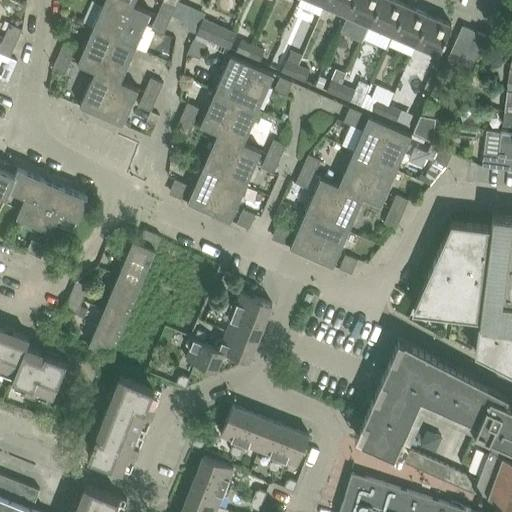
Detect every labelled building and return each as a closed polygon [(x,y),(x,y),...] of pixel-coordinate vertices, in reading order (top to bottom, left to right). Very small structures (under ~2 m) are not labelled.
[(114,36),(129,1),(126,0),(104,0),(93,27),(114,36)] [(178,0),(163,0),(160,8),(172,14),(177,2),(178,0)] [(348,13),(353,0),(325,0),(325,3),(348,13)] [(370,23),(380,0),(353,0),(348,13),(370,23)] [(393,33),(406,3),(398,0),(380,0),(370,23),(393,33)] [(151,11),(134,3),(133,3),(129,1),(114,36),(136,45),(151,11)] [(177,2),(172,14),(179,17),(188,27),(196,10),(177,2)] [(416,43),(429,13),(406,3),(393,33),(416,43)] [(452,23),(429,13),(416,43),(439,53),(452,23)] [(236,33),(203,18),(197,32),(230,47),(236,33)] [(164,33),(168,24),(155,19),(151,28),(164,33)] [(19,36),(23,27),(10,22),(6,31),(19,36)] [(460,63),(476,30),(463,24),(447,58),(460,63)] [(99,71),(114,36),(93,27),(78,62),(95,69),(99,71)] [(473,69),(488,36),(476,30),(460,63),(473,69)] [(121,79),(136,45),(114,36),(99,71),(117,79),(120,80),(121,79)] [(249,48),(252,42),(242,38),(237,48),(250,54),(252,49),(249,48)] [(78,44),(65,39),(61,48),(74,53),(78,44)] [(0,51),(10,56),(14,47),(2,41),(0,45),(0,51)] [(265,48),(252,42),(249,48),(252,49),(250,54),(260,59),(265,48)] [(200,57),(204,48),(191,43),(188,51),(200,57)] [(237,98),(253,63),(231,53),(216,88),(237,98)] [(69,64),(57,58),(53,67),(65,73),(69,64)] [(293,75),(298,63),(286,58),(281,69),(293,75)] [(274,72),(253,63),(237,98),(259,107),(274,72)] [(310,68),(298,63),(293,75),(305,80),(310,68)] [(102,113),(117,79),(99,71),(95,69),(80,104),(102,113)] [(160,90),(164,81),(151,76),(147,85),(160,90)] [(338,95),(343,83),(331,78),(326,90),(338,95)] [(139,87),(121,79),(120,80),(117,79),(102,113),(123,123),(139,87)] [(287,95),(290,86),(278,80),(274,89),(287,95)] [(355,88),(343,83),(338,95),(350,100),(355,88)] [(222,133),(237,98),(216,88),(200,123),(218,131),(222,133)] [(151,110),(155,101),(143,96),(139,104),(151,110)] [(244,141),(259,107),(237,98),(222,133),(240,140),(243,142),(244,141)] [(390,117),(395,105),(378,98),(373,109),(390,117)] [(197,115),(200,106),(188,101),(184,110),(197,115)] [(511,110),(505,109),(503,123),(511,123),(511,110)] [(357,125),(360,117),(348,111),(344,119),(357,125)] [(375,158),(391,123),(369,114),(354,149),(375,158)] [(188,135),(192,126),(180,120),(175,129),(188,135)] [(412,133),(391,123),(375,158),(397,168),(412,133)] [(225,174),(240,140),(222,133),(218,131),(203,165),(225,174)] [(511,132),(502,131),(499,154),(511,155),(511,132)] [(283,152),(287,143),(274,137),(270,146),(283,152)] [(262,149),(244,141),(243,142),(240,140),(225,174),(246,184),(262,149)] [(360,192),(375,158),(354,149),(339,183),(343,184),(360,192)] [(447,165),(450,156),(438,151),(434,160),(447,165)] [(317,167),(321,158),(309,153),(305,162),(317,167)] [(274,171),(278,163),(265,157),(262,166),(274,171)] [(0,208),(1,209),(4,201),(20,208),(26,193),(62,209),(55,224),(73,231),(89,195),(19,165),(16,172),(1,166),(4,160),(0,158),(0,208)] [(381,203),(397,168),(375,158),(360,192),(364,194),(364,195),(381,203)] [(209,209),(225,174),(203,165),(188,200),(209,209)] [(309,186),(312,178),(300,172),(296,181),(309,186)] [(231,219),(246,184),(225,174),(209,209),(231,219)] [(327,220),(343,184),(339,183),(321,175),(305,210),(327,220)] [(184,192),(188,183),(175,177),(171,186),(184,192)] [(349,229),(364,195),(364,194),(360,192),(343,184),(327,220),(349,229)] [(405,207),(409,199),(409,198),(397,192),(393,201),(405,207)] [(55,224),(62,209),(26,193),(20,208),(17,215),(52,231),(55,224)] [(252,222),(256,213),(243,207),(240,216),(252,222)] [(312,254),(327,220),(305,210),(290,245),(312,254)] [(397,226),(401,217),(388,212),(384,221),(397,226)] [(511,214),(493,212),(491,224),(452,220),(416,300),(417,301),(417,300),(433,302),(432,311),(453,313),(454,305),(465,306),(464,315),(480,317),(476,352),(511,370),(511,214)] [(333,264),(349,229),(327,220),(312,254),(333,264)] [(286,237),(290,228),(278,222),(274,231),(286,237)] [(141,282),(161,234),(152,230),(147,243),(134,238),(119,273),(141,282)] [(41,241),(32,238),(27,250),(36,254),(41,241)] [(355,267),(358,258),(359,258),(346,252),(342,261),(355,267)] [(232,281),(235,274),(226,270),(221,280),(228,283),(232,281)] [(134,300),(141,282),(119,273),(111,290),(104,308),(126,317),(134,300)] [(89,284),(76,279),(73,288),(85,293),(89,284)] [(223,301),(222,304),(265,321),(272,302),(242,290),(238,301),(234,303),(226,299),(223,301)] [(313,294),(308,291),(305,299),(310,301),(313,294)] [(81,304),(68,299),(64,308),(77,313),(81,304)] [(257,341),(265,321),(222,304),(221,306),(222,310),(232,314),(227,327),(226,328),(257,341)] [(111,352),(126,317),(104,308),(89,343),(111,352)] [(0,366),(1,365),(15,370),(12,377),(28,384),(25,391),(35,395),(38,388),(54,394),(67,360),(59,357),(46,352),(27,344),(30,337),(29,337),(28,336),(0,325),(0,366)] [(198,328),(194,338),(204,342),(207,334),(206,331),(198,328)] [(249,360),(257,341),(226,328),(219,348),(224,350),(249,360)] [(191,346),(187,357),(217,369),(224,350),(219,348),(204,342),(194,338),(190,336),(189,340),(187,340),(189,345),(191,346)] [(400,338),(365,418),(371,421),(362,440),(468,487),(470,481),(464,478),(484,432),(497,438),(511,404),(492,395),(495,388),(400,338)] [(129,471),(162,389),(121,373),(88,454),(129,471)] [(177,382),(186,385),(190,376),(183,373),(180,374),(177,382)] [(235,454),(252,410),(233,403),(221,433),(232,437),(231,440),(233,445),(231,449),(233,453),(235,454)] [(0,511),(59,511),(80,461),(68,435),(0,407),(0,511)] [(259,448),(271,418),(252,410),(235,454),(236,454),(240,453),(242,448),(247,446),(248,444),(259,448)] [(273,469),(290,426),(271,418),(259,448),(269,452),(268,455),(270,460),(268,464),(270,468),(273,469)] [(310,433),(290,426),(273,469),(275,469),(279,468),(281,464),(286,461),(287,459),(298,463),(310,433)] [(204,436),(197,433),(193,443),(202,446),(205,440),(204,436)] [(511,503),(511,457),(490,448),(486,458),(479,477),(475,488),(476,488),(479,490),(478,491),(481,493),(482,491),(511,503)] [(229,476),(234,465),(204,453),(196,473),(231,486),(232,483),(234,482),(232,477),(229,476)] [(511,511),(511,506),(498,500),(494,511),(484,511),(417,491),(353,471),(339,511),(511,511)] [(231,486),(196,473),(189,492),(219,504),(223,494),(225,495),(230,493),(229,491),(231,486)] [(294,489),(298,480),(291,477),(287,478),(285,485),(294,489)] [(121,511),(127,498),(86,482),(73,511),(121,511)] [(263,499),(267,490),(260,487),(256,489),(254,496),(263,499)] [(215,511),(219,504),(189,492),(181,511),(183,511),(215,511)] [(260,509),(263,499),(254,496),(251,502),(253,506),(260,509)]
